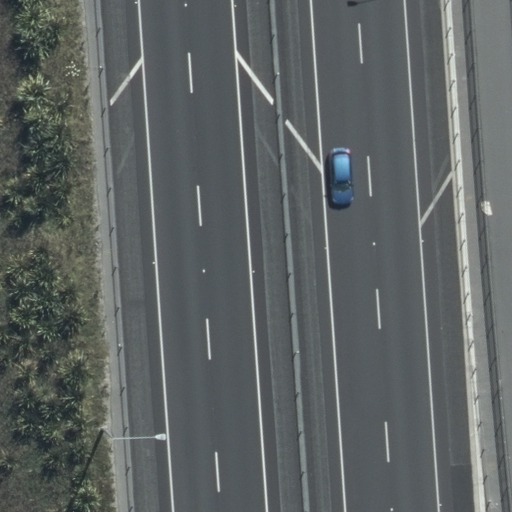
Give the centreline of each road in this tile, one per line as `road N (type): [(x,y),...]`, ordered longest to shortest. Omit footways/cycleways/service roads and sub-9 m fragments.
road 1 (motorway): [(219,511),(185,0)]
road 2 (motorway): [(359,0),(391,511)]
